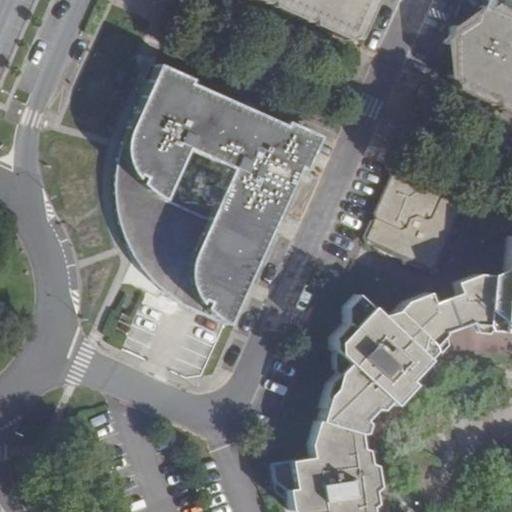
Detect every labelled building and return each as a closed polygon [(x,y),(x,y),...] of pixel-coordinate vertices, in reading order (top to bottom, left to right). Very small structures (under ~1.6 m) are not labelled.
[(353,35),(357,38),(374,0),(262,0),(264,1),(264,0),(270,0),(271,4),(305,20),(311,17),(312,22),(351,40),(353,35)] [(480,10),(452,34),(453,42),(446,46),(450,77),(454,79),(456,90),(493,107),(498,102),(499,109),(511,115),(511,16),(496,9),(489,15),(480,10)] [(158,281),(172,291),(188,301),(199,308),(224,322),(228,324),(298,169),(301,170),(316,136),(281,121),(279,125),(191,85),(193,81),(156,65),(123,140),(118,158),(116,169),(115,186),(116,203),(119,218),(124,233),(130,247),(137,259),(147,270),(155,278),(158,281)] [(394,168),(362,239),(429,268),(458,202),(434,191),(436,188),(394,168)] [(320,387),(309,419),(352,432),(361,421),(356,416),(368,402),(374,407),(381,399),(386,403),(406,383),(401,377),(427,349),(425,343),(445,327),(464,318),(479,320),(479,325),(511,327),(511,234),(504,234),(502,264),(486,272),(472,270),(449,279),(454,293),(427,304),(421,290),(398,300),(397,306),(374,314),(351,293),(339,305),(341,317),(325,333),(324,344),(341,359),(330,372),(328,382),(320,387)] [(319,511),(364,511),(363,503),(368,500),(366,488),(371,483),(368,463),(361,461),(359,445),(354,445),(352,432),(309,419),(301,442),(304,457),(265,463),(268,479),(280,486),(283,507),(290,511),(302,511),(319,509),(319,511)]
